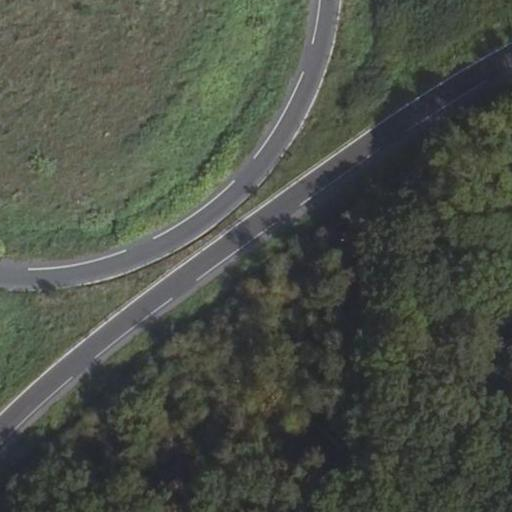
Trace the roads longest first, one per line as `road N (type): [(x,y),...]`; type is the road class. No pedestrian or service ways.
road 1 (trunk): [(0,433),(140,311),(511,58)]
road 2 (trunk): [(328,0),(302,102),(241,193),(133,262),(0,281)]
